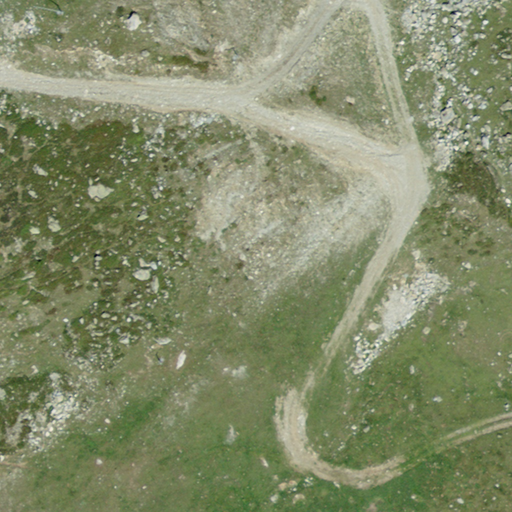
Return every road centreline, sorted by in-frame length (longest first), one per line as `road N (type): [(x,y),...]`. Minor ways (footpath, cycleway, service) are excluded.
road 1 (track): [(511,418),(370,477),(312,467),(293,443),(288,421),(298,387),(360,305),(412,200),(414,166),(366,0)]
road 2 (track): [(320,0),(286,63),(253,89),(220,97),(24,83),(0,74)]
